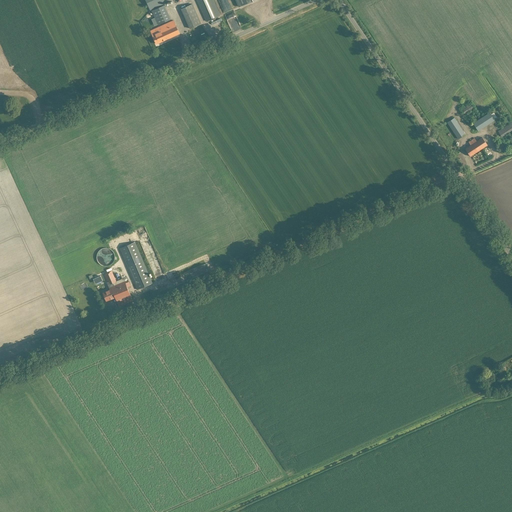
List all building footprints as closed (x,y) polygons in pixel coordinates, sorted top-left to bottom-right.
[(145,0),(150,10),(173,0),(145,0)] [(197,0),(207,21),(220,15),(213,0),(197,0)] [(181,9),(190,28),(201,23),(192,4),(181,9)] [(152,11),(158,25),(171,19),(164,5),(152,11)] [(150,31),(156,44),(179,33),(174,20),(150,31)] [(462,109),(465,113),(473,108),(471,104),(462,109)] [(473,123),(478,131),(494,120),(489,112),(473,123)] [(447,122),(458,139),(465,134),(454,118),(447,122)] [(511,121),(498,131),(502,137),(511,130),(511,121)] [(465,149),(470,156),(474,153),(487,145),(482,137),(477,141),(474,138),(468,142),(471,145),(465,149)] [(120,248),(137,289),(152,283),(135,242),(120,248)] [(111,261),(110,248),(102,249),(103,258),(102,258),(102,261),(111,261)] [(115,297),(119,306),(133,301),(127,287),(131,286),(128,279),(114,285),(113,283),(116,281),(112,271),(104,274),(108,282),(107,282),(110,289),(103,292),(106,301),(115,297)] [(496,368),(501,377),(509,373),(504,364),(496,368)]
